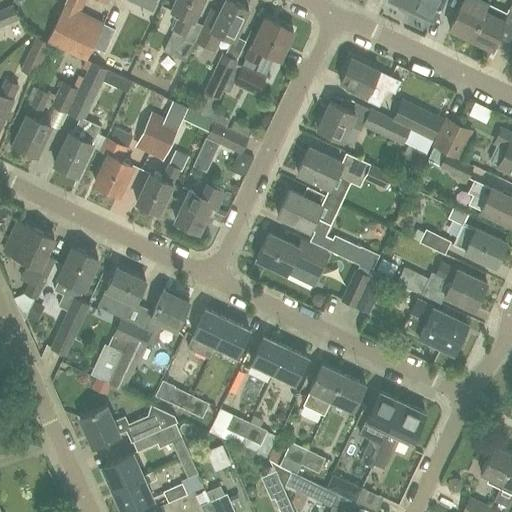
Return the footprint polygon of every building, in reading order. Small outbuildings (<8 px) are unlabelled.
[(92,47),(103,24),(104,22),(81,11),(85,0),(64,0),(63,4),(64,4),(46,41),(49,43),(86,61),(92,47)] [(185,61),(193,43),(184,39),(192,21),(193,21),(202,0),(175,0),(170,10),(180,15),(163,51),(172,55),(185,61)] [(232,41),(247,9),(228,0),(224,0),(216,19),(208,15),(195,42),(213,50),(221,35),(232,41)] [(389,0),(410,10),(414,0),(389,0)] [(414,0),(410,10),(432,20),(441,0),(414,0)] [(470,39),(487,4),(477,0),(463,0),(463,1),(462,1),(449,29),(470,39)] [(12,4),(0,9),(0,27),(19,19),(12,4)] [(487,4),(470,39),(492,49),(505,21),(504,21),(507,14),(487,4)] [(266,77),(253,71),(262,52),(279,60),(292,30),(265,18),(243,65),(241,65),(240,66),(236,64),(238,60),(237,59),(218,100),(219,100),(228,81),(257,95),(266,77)] [(103,24),(92,47),(104,53),(115,29),(103,24)] [(46,41),(35,37),(19,70),(34,77),(49,43),(46,41)] [(209,118),(217,100),(218,100),(237,59),(222,52),(203,93),(195,111),(209,118)] [(395,93),(400,83),(377,72),(378,70),(350,57),(339,81),(352,87),(351,90),(366,96),(372,83),(395,93)] [(136,73),(133,85),(175,98),(185,64),(173,60),(166,82),(136,73)] [(90,61),(77,89),(66,112),(79,118),(72,133),(69,132),(54,164),(77,175),(100,126),(83,118),(102,80),(107,69),(90,61)] [(121,76),(116,87),(127,92),(132,81),(121,76)] [(5,78),(0,88),(0,123),(18,85),(5,78)] [(66,112),(77,89),(62,82),(51,105),(66,112)] [(36,118),(47,94),(38,89),(12,144),(36,155),(50,125),(36,118)] [(442,117),(402,97),(391,119),(432,139),(442,117)] [(164,117),(147,153),(162,160),(187,108),(171,102),(164,117)] [(426,153),(432,140),(355,103),(350,112),(330,102),(317,129),(341,141),(348,126),(360,131),(363,125),(402,144),(403,142),(426,153)] [(147,153),(164,117),(151,111),(134,147),(147,153)] [(459,160),(459,159),(473,130),(444,116),(430,146),(433,147),(459,160)] [(249,137),(226,126),(212,122),(205,137),(215,143),(240,155),(249,137)] [(132,165),(120,159),(132,134),(115,126),(109,139),(105,137),(98,150),(108,155),(94,183),(118,194),(132,165)] [(495,142),(498,143),(489,160),(499,164),(498,166),(511,172),(511,133),(501,129),(495,142)] [(341,162),(308,147),(297,173),(330,187),(335,175),(350,182),(356,169),(341,162)] [(459,160),(433,147),(427,160),(439,166),(439,167),(466,179),(472,166),(459,159),(459,160)] [(171,184),(178,169),(181,171),(189,155),(175,149),(169,162),(168,162),(160,178),(149,173),(135,203),(158,213),(172,184),(171,184)] [(371,165),(364,178),(385,188),(391,175),(371,165)] [(511,225),(511,197),(491,188),(490,189),(474,181),(468,193),(472,195),(468,204),(511,225)] [(189,190),(175,221),(179,223),(177,227),(192,234),(193,230),(198,232),(204,217),(209,220),(223,190),(212,185),(206,198),(189,190)] [(306,187),(302,196),(288,190),(276,215),(309,230),(309,229),(324,236),(330,225),(315,218),(325,196),(306,187)] [(26,262),(39,268),(46,254),(53,238),(29,227),(28,228),(16,222),(3,251),(26,262)] [(505,243),(463,223),(453,244),(465,250),(464,251),(494,266),(505,243)] [(301,241),(298,247),(268,233),(255,259),(286,274),(292,261),(318,274),(328,253),(301,241)] [(371,270),(371,269),(379,255),(360,245),(359,246),(334,234),(327,249),(359,264),(371,270)] [(64,354),(76,329),(87,304),(77,299),(82,289),(83,289),(97,259),(72,247),(57,277),(58,278),(53,290),(63,294),(57,306),(68,310),(50,347),(64,354)] [(473,309),(486,283),(456,268),(456,270),(440,262),(435,274),(450,282),(444,295),(473,309)] [(354,306),(371,270),(359,264),(357,269),(355,268),(340,299),(354,306)] [(421,294),(428,278),(404,266),(396,282),(421,294)] [(143,307),(135,303),(145,281),(115,267),(105,290),(106,290),(101,302),(110,307),(116,295),(128,300),(107,345),(122,353),(143,307)] [(371,270),(354,306),(369,313),(384,282),(381,280),(383,275),(371,269),(371,270)] [(33,298),(34,299),(37,300),(47,276),(38,272),(33,270),(28,279),(22,293),(33,298)] [(153,311),(143,307),(122,353),(108,382),(124,390),(137,360),(141,350),(142,351),(146,343),(152,347),(163,324),(175,330),(189,301),(163,290),(153,311)] [(37,322),(45,305),(33,300),(26,317),(37,322)] [(416,315),(408,331),(453,353),(467,324),(416,300),(410,312),(416,315)] [(214,345),(226,319),(205,309),(192,335),(193,335),(187,347),(208,358),(214,345)] [(226,319),(214,345),(236,356),(248,329),(226,319)] [(272,373),(285,347),(263,336),(250,363),(272,373)] [(285,347),(272,373),(294,383),(306,357),(285,347)] [(323,415),(342,374),(321,364),(308,390),(309,390),(302,405),(323,415)] [(342,374),(323,415),(330,400),(352,411),(364,385),(342,374)] [(193,396),(175,387),(167,400),(186,410),(193,396)] [(381,445),(387,432),(401,402),(379,391),(359,434),(370,440),(381,445)] [(208,403),(193,396),(186,410),(201,417),(208,403)] [(425,413),(401,402),(387,432),(398,437),(411,443),(425,413)] [(131,443),(132,442),(174,423),(177,421),(175,418),(173,417),(150,404),(150,405),(146,415),(128,423),(124,416),(112,421),(106,405),(79,417),(92,446),(118,435),(118,433),(125,430),(131,443)] [(233,414),(232,414),(225,429),(242,437),(249,422),(233,415),(233,414)] [(259,427),(249,422),(242,437),(260,445),(267,431),(259,427)] [(178,459),(189,455),(181,437),(174,423),(132,442),(136,452),(156,443),(159,448),(171,442),(178,459)] [(284,457),(279,465),(291,471),(296,473),(300,465),(307,450),(290,442),(283,457),(284,457)] [(380,445),(373,462),(384,468),(392,451),(380,445)] [(500,488),(511,463),(511,454),(493,445),(480,474),(488,477),(486,482),(500,488)] [(307,450),(300,465),(318,473),(325,458),(307,450)] [(111,489),(142,475),(132,452),(101,466),(111,489)] [(189,455),(178,459),(187,478),(197,474),(189,455)] [(511,463),(500,488),(494,500),(506,506),(507,504),(511,505),(511,463)] [(285,493),(274,470),(261,476),(271,499),(273,498),(285,493)] [(284,485),(331,507),(337,494),(296,473),(291,471),(284,485)] [(355,500),(361,488),(332,474),(326,487),(355,500)] [(142,475),(111,489),(121,511),(153,498),(142,475)] [(167,503),(187,495),(182,483),(163,491),(167,503)] [(234,511),(226,493),(210,501),(214,511),(234,511)] [(279,511),(293,511),(285,493),(273,498),(279,511)] [(488,511),(491,506),(468,495),(460,511),(488,511)] [(214,511),(210,501),(209,501),(200,505),(202,511),(214,511)]
